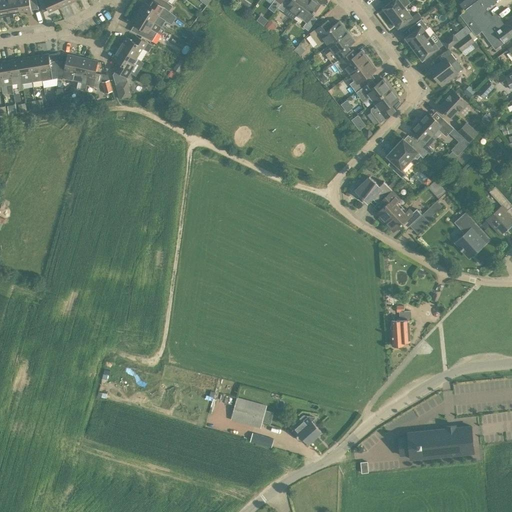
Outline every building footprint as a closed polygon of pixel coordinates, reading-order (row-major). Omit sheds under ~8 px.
[(0,0),(0,13),(6,13),(7,18),(10,17),(7,0),(0,0)] [(20,11),(18,0),(7,0),(10,17),(14,17),(13,12),(20,11)] [(18,0),(20,11),(27,10),(28,14),(32,14),(31,9),(39,8),(36,0),(18,0)] [(49,11),(59,7),(55,0),(38,0),(43,12),(49,10),(49,11)] [(158,2),(169,10),(173,6),(167,2),(168,0),(159,0),(159,2),(159,1),(158,2)] [(277,8),(278,7),(283,0),(274,0),(268,8),(274,12),(277,8)] [(283,0),(278,7),(283,11),(287,7),(297,14),(307,0),(283,0)] [(316,0),(307,0),(297,14),(307,21),(303,26),(308,30),(317,19),(312,15),(320,4),(316,1),(316,0)] [(410,3),(408,0),(392,0),(393,0),(383,8),(390,18),(405,7),(410,3)] [(496,12),(492,15),(486,7),(495,0),(478,0),(472,4),(466,9),(459,15),(475,36),(483,30),(482,31),(495,48),(511,35),(511,18),(504,24),(496,12)] [(463,0),(459,4),(464,10),(466,9),(472,4),(478,0),(463,0)] [(170,11),(169,10),(158,2),(154,8),(144,1),(138,11),(161,26),(165,20),(172,24),(177,16),(170,11)] [(405,7),(390,18),(398,28),(408,20),(411,25),(421,17),(418,13),(412,17),(405,7)] [(156,33),(161,26),(138,11),(131,22),(142,28),(138,34),(151,42),(156,34),(156,33)] [(405,38),(414,49),(430,37),(429,36),(425,30),(428,28),(421,19),(411,27),(414,31),(405,38)] [(267,25),(274,30),(276,27),(275,26),(276,24),(270,20),(267,25)] [(325,41),(328,45),(347,31),(340,21),(332,26),(327,20),(310,33),(319,45),(325,41)] [(354,40),(347,31),(328,45),(332,50),(326,54),(333,64),(334,63),(347,53),(350,51),(347,46),(354,40)] [(430,37),(414,49),(422,60),(443,44),(434,33),(429,36),(430,37)] [(458,41),(454,36),(453,34),(443,42),(448,49),(455,43),(458,41)] [(468,34),(455,43),(462,52),(475,42),(468,34)] [(120,47),(136,57),(143,47),(148,51),(152,45),(135,35),(132,40),(127,36),(120,47)] [(136,57),(120,47),(113,58),(118,61),(114,69),(126,77),(135,63),(133,62),(136,57)] [(350,74),(369,60),(362,50),(351,58),(347,53),(334,63),(340,72),(345,68),(350,74)] [(436,65),(430,70),(438,80),(439,80),(442,84),(457,73),(451,64),(456,60),(451,53),(449,55),(445,51),(436,58),(439,62),(436,65)] [(58,78),(58,63),(51,64),(49,52),(39,54),(43,80),(57,78),(58,78)] [(68,53),(66,64),(58,63),(58,78),(63,79),(63,78),(73,80),(78,55),(68,53)] [(43,80),(39,54),(29,56),(33,82),(43,80)] [(81,89),(88,58),(78,55),(73,80),(78,81),(77,89),(81,89)] [(33,82),(29,56),(18,57),(23,84),(33,82)] [(23,84),(18,57),(8,59),(12,83),(18,82),(19,89),(24,89),(23,84)] [(102,74),(95,73),(98,60),(88,58),(81,89),(81,90),(83,90),(86,88),(87,85),(99,87),(102,74)] [(12,83),(8,59),(0,60),(0,69),(3,85),(4,92),(8,92),(7,84),(12,83)] [(376,69),(369,60),(350,74),(354,80),(349,84),(356,92),(357,91),(368,83),(364,78),(376,69)] [(505,73),(499,76),(503,84),(509,81),(511,87),(511,71),(506,75),(505,73)] [(329,80),(324,74),(319,78),(325,84),(329,80)] [(494,84),(487,77),(475,90),(483,97),(494,84)] [(109,79),(101,80),(104,92),(112,91),(109,79)] [(369,82),(368,83),(357,91),(363,100),(365,100),(370,97),(373,102),(392,88),(388,82),(386,82),(383,79),(373,87),(369,82)] [(127,81),(115,84),(119,98),(131,95),(127,81)] [(392,88),(373,102),(376,106),(372,109),(372,111),(380,122),(395,111),(393,112),(388,106),(399,99),(395,95),(396,93),(392,88)] [(467,103),(452,89),(446,96),(447,97),(445,99),(444,98),(443,99),(445,101),(440,107),(451,117),(460,107),(462,108),(467,103)] [(37,109),(44,108),(43,99),(36,100),(37,109)] [(28,101),(30,110),(37,109),(36,100),(28,101)] [(344,100),(340,104),(346,111),(351,107),(344,100)] [(19,112),(27,111),(26,103),(18,104),(19,112)] [(9,114),(17,113),(16,104),(7,106),(9,114)] [(420,119),(419,120),(434,134),(438,129),(444,135),(448,131),(449,133),(454,128),(443,118),(438,122),(427,112),(426,113),(424,113),(420,118),(420,119)] [(351,119),(358,130),(365,125),(357,114),(351,119)] [(418,144),(427,152),(429,154),(433,150),(429,146),(433,141),(430,138),(434,134),(419,120),(418,121),(416,122),(412,126),(412,128),(411,129),(422,140),(418,144)] [(477,133),(466,122),(458,131),(469,141),(477,133)] [(509,133),(506,126),(501,128),(504,135),(509,133)] [(452,150),(458,156),(470,143),(463,137),(452,150)] [(403,138),(395,147),(410,161),(414,156),(417,159),(420,155),(423,157),(427,152),(418,144),(415,141),(411,146),(403,138)] [(410,161),(395,147),(386,156),(394,162),(390,166),(388,164),(388,165),(402,178),(407,173),(402,169),(410,161)] [(376,181),(369,176),(363,182),(362,182),(354,193),(360,197),(361,197),(367,203),(373,198),(377,203),(391,189),(384,181),(379,185),(376,182),(376,181)] [(431,182),(427,179),(423,183),(427,187),(431,182)] [(436,180),(428,187),(439,199),(446,192),(436,180)] [(511,222),(511,204),(495,186),(489,191),(502,206),(487,219),(500,234),(511,222)] [(384,223),(402,206),(397,201),(400,199),(391,190),(379,202),(382,199),(386,204),(376,213),(379,216),(379,217),(384,223)] [(406,211),(402,206),(384,223),(390,229),(391,228),(393,231),(403,222),(408,226),(405,229),(415,220),(421,214),(416,209),(412,212),(409,209),(406,211)] [(455,221),(466,233),(456,241),(469,256),(490,238),(466,210),(455,221)] [(420,225),(415,220),(405,229),(404,230),(409,235),(420,225)] [(404,311),(404,305),(396,305),(397,311),(399,311),(400,320),(391,320),(393,345),(404,345),(403,341),(410,341),(409,319),(408,311),(404,311)] [(102,371),(104,356),(84,354),(82,369),(102,371)] [(231,420),(260,428),(267,405),(237,397),(231,420)] [(311,421),(315,417),(303,415),(290,427),(297,435),(296,435),(297,437),(298,436),(302,441),(304,439),(308,443),(321,432),(311,421)] [(445,424),(445,426),(406,430),(407,435),(398,436),(400,455),(409,454),(409,459),(475,452),(472,423),(456,425),(456,423),(445,424)] [(251,442),(256,443),(271,448),(274,438),(259,434),(253,433),(251,442)]
